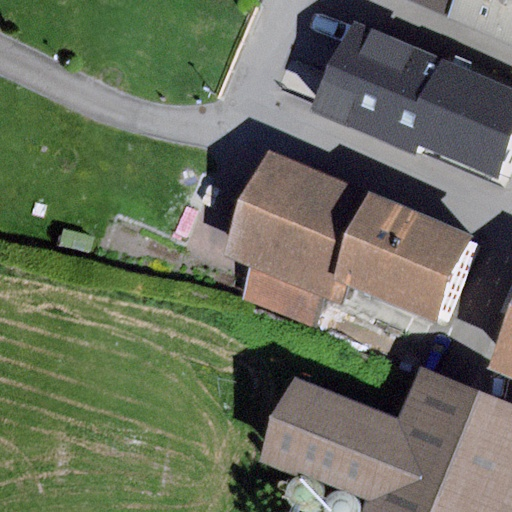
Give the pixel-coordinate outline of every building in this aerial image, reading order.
[(411,0),(461,21),(469,0),(411,0)] [(511,0),(469,0),(461,21),(511,43),(511,0)] [(511,87),(365,27),(327,118),(424,158),(427,150),(508,184),(511,175),(511,87)] [(480,241),(277,156),(235,256),(261,267),(247,301),(325,334),(345,286),(443,328),(480,241)] [(511,382),(511,311),(487,371),(511,382)] [(511,511),(511,405),(424,369),(367,511),(511,511)] [(295,376),(260,462),(361,503),(396,417),(295,376)] [(318,511),(321,507),(322,502),(321,497),(318,492),(314,488),(309,486),(304,486),(298,487),(294,490),(290,494),(288,499),(288,505),(290,510),(290,511),(318,511)] [(355,511),(355,508),(352,504),(348,500),(343,498),(338,497),(332,498),(328,501),(324,505),(322,511),(355,511)]
